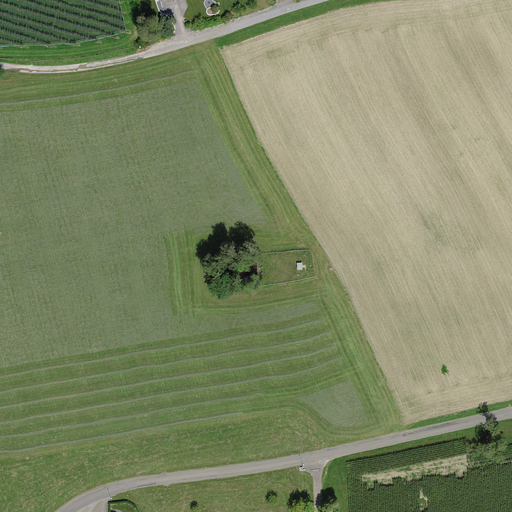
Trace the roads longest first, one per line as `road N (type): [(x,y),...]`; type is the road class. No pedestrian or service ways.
road 1 (unclassified): [(511,412),(316,457),(138,483),(66,511)]
road 2 (unclassified): [(0,67),(62,71),(116,63),(323,0)]
